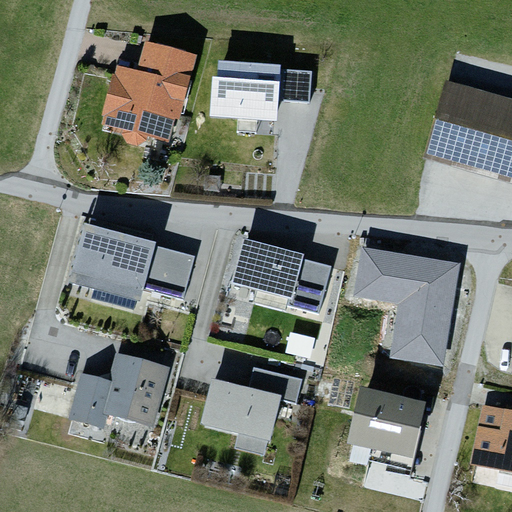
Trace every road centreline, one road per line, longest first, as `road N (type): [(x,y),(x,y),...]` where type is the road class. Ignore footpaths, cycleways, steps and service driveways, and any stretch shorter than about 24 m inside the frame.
road 1 (residential): [(497,236),(31,193),(86,0)]
road 2 (residential): [(435,511),(497,236)]
